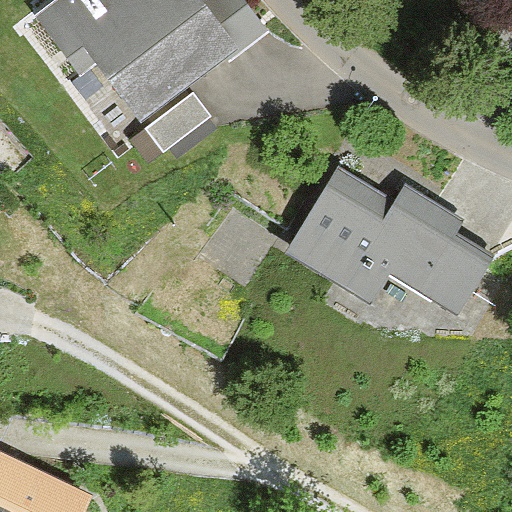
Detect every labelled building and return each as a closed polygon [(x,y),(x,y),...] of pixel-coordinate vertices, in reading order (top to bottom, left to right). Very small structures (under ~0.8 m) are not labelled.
[(55,0),(35,16),(80,75),(96,63),(141,122),(236,49),(240,55),(270,32),(246,0),(55,0)] [(511,72),(491,59),(471,90),(492,103),(511,72)] [(212,116),(192,91),(144,129),(162,153),(169,147),(176,156),(214,127),(208,120),(212,116)] [(395,200),(337,165),(283,252),(371,305),(390,274),(457,314),(492,256),(456,234),(464,220),(405,184),(395,200)] [(0,511),(84,511),(91,499),(0,455),(0,511)]
